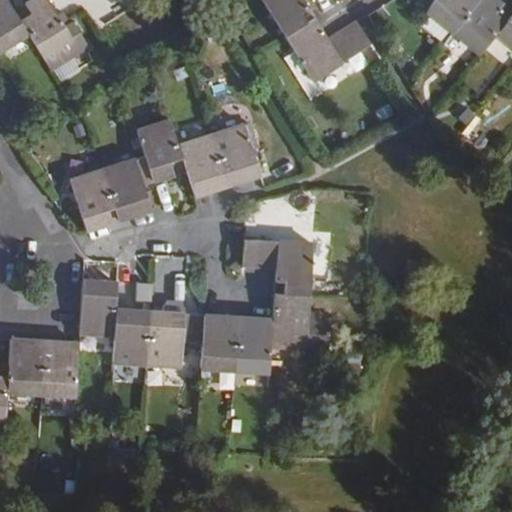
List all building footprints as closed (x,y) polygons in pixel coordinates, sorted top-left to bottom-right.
[(20,22),(17,17),(6,0),(0,0),(0,51),(28,34),(51,71),(90,47),(76,23),(66,29),(48,0),(32,0),(26,4),(29,10),(32,15),(20,22)] [(303,0),(262,0),(312,81),(371,44),(356,21),(327,38),(315,19),(308,24),(302,14),(309,9),(303,0)] [(433,0),(425,11),(478,54),(496,34),(511,46),(511,14),(505,23),(496,16),(504,7),(495,0),(433,0)] [(511,7),(502,0),(495,0),(504,7),(511,13),(511,7)] [(511,14),(511,13),(504,7),(496,16),(505,23),(511,14)] [(308,24),(315,19),(309,9),(302,14),(308,24)] [(29,10),(17,17),(20,22),(32,15),(29,10)] [(183,158),(187,171),(195,195),(260,175),(251,150),(243,127),(243,125),(178,145),(170,120),(137,131),(145,157),(70,180),(86,231),(107,224),(105,219),(118,215),(119,220),(151,210),(143,185),(175,175),(171,162),(183,158)] [(243,127),(251,150),(257,148),(249,125),(243,127)] [(175,175),(187,171),(183,158),(171,162),(175,175)] [(105,219),(107,224),(119,220),(118,215),(105,219)] [(281,294),(275,294),(273,319),(205,315),(201,369),(270,373),(271,346),(329,350),(331,318),(309,317),(314,244),(244,240),(242,266),(276,269),(275,282),(282,283),(281,294)] [(118,283),(83,281),(80,334),(114,336),(113,363),(181,367),(185,314),(116,309),(118,283)] [(0,417),(5,418),(7,393),(76,397),(79,343),(11,340),(9,366),(8,370),(0,369),(0,417)]
